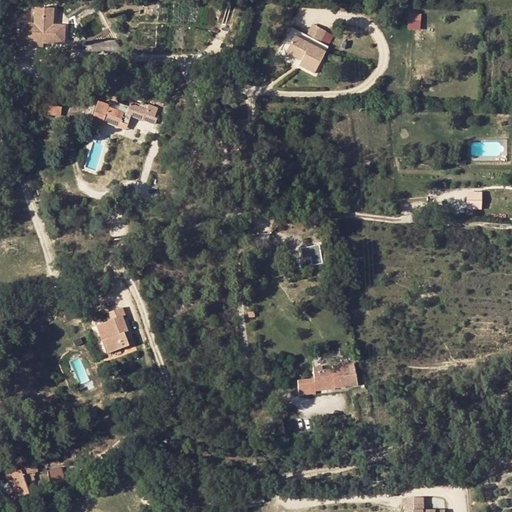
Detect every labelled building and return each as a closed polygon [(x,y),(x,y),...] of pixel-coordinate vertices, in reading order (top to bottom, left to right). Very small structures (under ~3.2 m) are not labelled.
[(53,9),(35,8),(35,24),(21,24),(20,34),(20,43),(31,42),(31,39),(42,40),(42,43),(63,44),(63,25),(53,25),(53,9)] [(408,13),(408,29),(420,29),(420,13),(408,13)] [(303,57),(301,60),(299,65),(314,73),(325,51),(328,46),(297,30),(294,36),(285,51),(298,58),(299,56),(303,57)] [(20,43),(20,34),(16,33),(16,46),(30,46),(31,42),(20,43)] [(97,102),(90,122),(101,126),(103,122),(119,127),(121,122),(128,124),(130,116),(142,120),(144,114),(154,117),(157,108),(131,99),(129,107),(118,104),(116,111),(108,108),(108,106),(97,102)] [(144,114),(142,120),(155,124),(157,118),(154,117),(144,114)] [(455,209),(480,209),(480,190),(454,190),(455,209)] [(325,266),(324,261),(323,255),(322,251),(316,252),(319,267),(325,266)] [(122,307),(108,313),(110,320),(102,324),(107,337),(105,339),(111,353),(132,344),(128,335),(124,336),(123,333),(126,332),(121,317),(125,315),(122,307)] [(107,354),(111,353),(105,339),(101,340),(107,354)] [(344,388),(342,365),(332,366),(332,369),(321,370),(321,367),(312,368),(314,379),(297,381),(299,396),(315,394),(315,391),(314,383),(333,381),(334,389),(344,388)] [(333,381),(314,383),(315,391),(334,389),(333,381)] [(100,467),(109,462),(107,457),(98,462),(100,467)] [(31,473),(37,472),(35,465),(5,476),(14,499),(28,493),(25,484),(33,480),(31,473)] [(63,478),(60,467),(47,471),(50,482),(63,478)] [(65,484),(63,478),(50,482),(51,489),(65,484)] [(427,511),(427,501),(408,501),(408,511),(427,511)]
